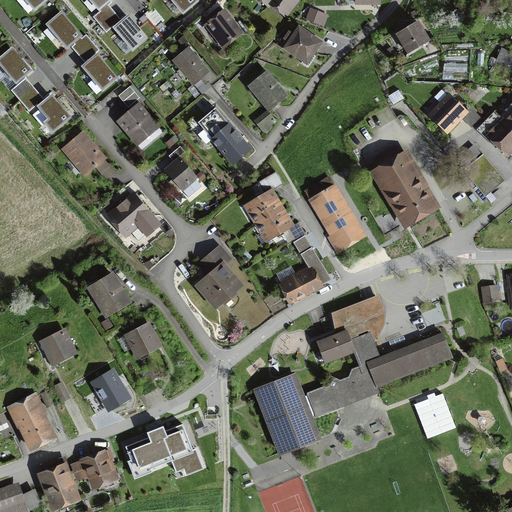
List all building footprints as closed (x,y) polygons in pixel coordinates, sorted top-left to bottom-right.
[(26,0),(34,9),(45,0),(26,0)] [(174,0),(185,11),(197,0),(174,0)] [(271,0),(267,6),(287,20),(300,0),(271,0)] [(378,9),(378,0),(352,0),(352,9),(378,9)] [(108,3),(93,16),(100,24),(114,11),(108,3)] [(319,12),(312,8),(307,18),(314,22),(319,12)] [(114,11),(100,24),(107,31),(112,27),(122,19),(114,11)] [(112,27),(131,49),(147,35),(129,13),(122,19),(112,27)] [(223,13),(203,30),(222,53),(243,37),(223,13)] [(79,40),(59,16),(44,29),(64,53),(70,48),(79,40)] [(418,25),(395,39),(405,56),(429,42),(418,25)] [(305,68),(320,47),(297,31),(283,53),(305,68)] [(95,59),(101,55),(84,36),(79,40),(70,48),(86,67),(95,59)] [(0,63),(16,83),(30,71),(11,49),(0,58),(0,63)] [(511,53),(502,50),(495,65),(511,72),(511,53)] [(191,89),(208,76),(187,51),(171,64),(191,89)] [(467,72),(467,56),(443,55),(443,72),(467,72)] [(100,94),(114,82),(95,59),(86,67),(81,71),(100,94)] [(287,102),(266,76),(247,91),(269,117),(287,102)] [(394,95),(404,90),(399,81),(389,86),(394,95)] [(12,93),(20,103),(33,92),(25,83),(12,93)] [(138,102),(129,91),(118,100),(128,112),(138,102)] [(42,104),(33,92),(20,103),(29,114),(42,104)] [(447,140),(468,117),(448,99),(427,122),(447,140)] [(51,139),(68,123),(49,102),(37,112),(48,124),(43,129),(51,139)] [(462,110),(472,121),(482,112),(472,102),(462,110)] [(135,151),(158,133),(138,108),(115,126),(135,151)] [(505,162),(511,155),(511,113),(485,141),(505,162)] [(232,173),(251,157),(229,130),(210,145),(232,173)] [(166,139),(170,146),(178,142),(174,135),(166,139)] [(83,182),(105,165),(82,136),(60,153),(83,182)] [(377,169),(408,222),(420,215),(433,207),(402,154),(400,155),(396,149),(374,161),(378,168),(377,169)] [(485,197),(505,181),(483,154),(464,170),(485,197)] [(180,198),(196,185),(180,164),(164,176),(180,198)] [(268,174),(274,183),(282,178),(276,169),(268,174)] [(310,199),(314,200),(324,218),(320,220),(325,228),(329,226),(334,235),(328,238),(336,251),(361,236),(348,215),(349,213),(345,206),(343,206),(333,189),(334,185),(329,177),(306,192),(310,199)] [(246,212),(254,225),(280,209),(272,195),(246,212)] [(124,244),(149,222),(131,201),(106,223),(124,244)] [(292,227),(280,209),(254,225),(265,243),(292,227)] [(218,314),(244,291),(224,269),(232,262),(219,248),(198,267),(208,279),(196,290),(218,314)] [(291,301),(327,282),(324,277),(327,276),(310,249),(301,254),(309,267),(298,273),(301,277),(283,286),(291,301)] [(104,323),(129,309),(112,278),(87,291),(104,323)] [(483,288),(485,302),(499,300),(497,286),(483,288)] [(148,328),(123,340),(134,364),(159,352),(148,328)] [(63,334),(39,347),(51,371),(76,359),(63,334)] [(347,334),(314,346),(322,368),(353,357),(360,377),(303,399),(294,378),(252,395),(278,461),(321,443),(312,419),(343,408),(354,384),(366,390),(375,386),(452,357),(442,337),(379,361),(370,336),(350,343),(347,334)] [(89,372),(105,405),(130,393),(115,360),(89,372)] [(151,368),(140,374),(143,378),(136,381),(142,394),(156,386),(153,379),(156,377),(151,368)] [(63,384),(55,387),(61,400),(69,396),(63,384)] [(432,407),(419,411),(427,437),(457,429),(445,389),(428,394),(432,407)] [(48,391),(41,394),(47,407),(53,404),(48,391)] [(35,398),(6,412),(28,456),(56,441),(35,398)] [(146,436),(124,444),(136,478),(175,464),(177,471),(185,468),(187,475),(204,469),(197,448),(192,449),(183,423),(165,429),(163,424),(144,431),(146,436)] [(91,495),(117,485),(105,454),(79,464),(91,495)] [(64,468),(35,480),(47,511),(64,511),(80,506),(64,468)] [(27,511),(18,487),(0,493),(0,511),(27,511)]
